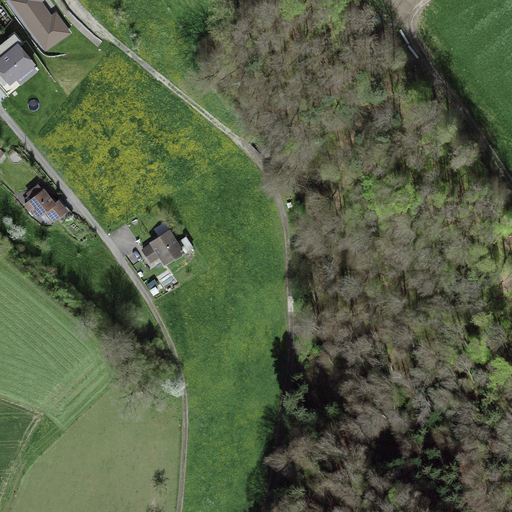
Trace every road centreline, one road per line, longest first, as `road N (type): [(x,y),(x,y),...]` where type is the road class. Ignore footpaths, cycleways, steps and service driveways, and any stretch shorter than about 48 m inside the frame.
road 1 (track): [(265,511),(291,356),(287,232),(273,186),(241,142),(72,0)]
road 2 (track): [(429,0),(385,31),(511,184)]
road 3 (residential): [(0,109),(150,304)]
road 4 (track): [(150,304),(183,380),(179,511)]
